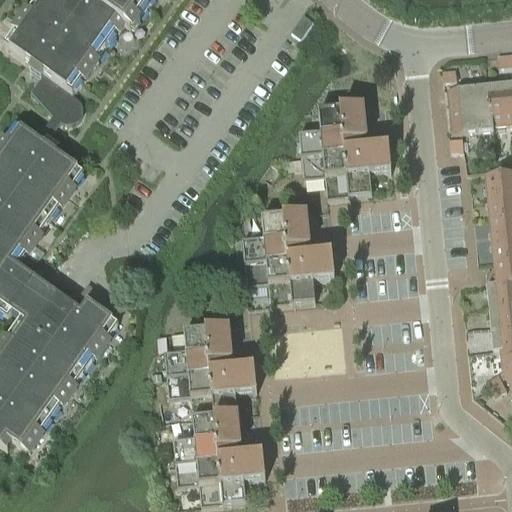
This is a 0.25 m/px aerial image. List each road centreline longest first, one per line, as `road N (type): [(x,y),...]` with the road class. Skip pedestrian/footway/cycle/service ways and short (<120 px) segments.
road 1 (residential): [(511,471),(449,403),(414,48)]
road 2 (residential): [(281,27),(247,2),(229,3),(143,121),(135,138),(182,170)]
road 3 (residential): [(182,170),(281,27)]
road 4 (residential): [(85,281),(104,252),(136,242),(182,170)]
